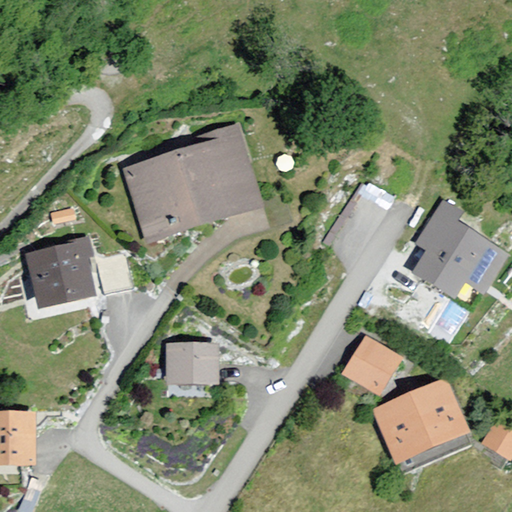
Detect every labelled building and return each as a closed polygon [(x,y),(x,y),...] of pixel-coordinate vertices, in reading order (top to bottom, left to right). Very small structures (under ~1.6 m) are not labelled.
[(237,140),(112,173),(130,243),(255,210),(237,140)] [(439,214),(397,270),(444,304),(485,248),(439,214)] [(82,247),(16,261),(27,311),(92,298),(82,247)] [(98,254),(101,286),(125,283),(122,252),(98,254)] [(392,362),(355,339),(328,382),(365,405),(392,362)] [(209,351),(153,349),(152,390),(208,391),(209,351)] [(440,385),(363,413),(384,470),(461,443),(440,385)] [(24,422),(0,420),(0,479),(21,480),(24,422)] [(486,428),(474,448),(498,462),(510,442),(486,428)]
